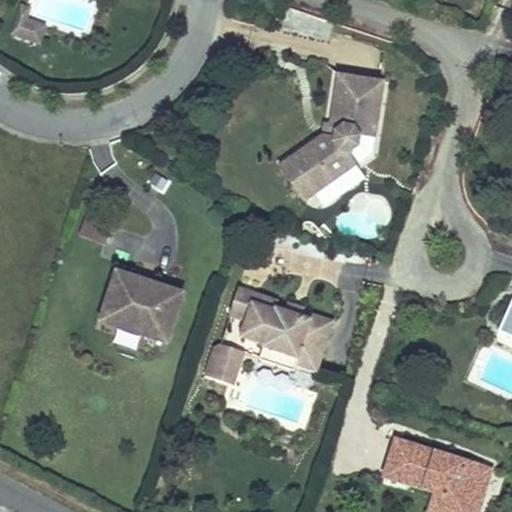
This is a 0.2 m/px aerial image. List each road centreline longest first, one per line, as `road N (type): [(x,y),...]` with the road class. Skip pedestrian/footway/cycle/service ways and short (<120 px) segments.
road 1 (residential): [(446,252),(444,179),(466,94),(462,64),(445,41),(412,21),(343,0)]
road 2 (residential): [(0,104),(66,128),(143,103),(176,77),(196,40),(201,0)]
